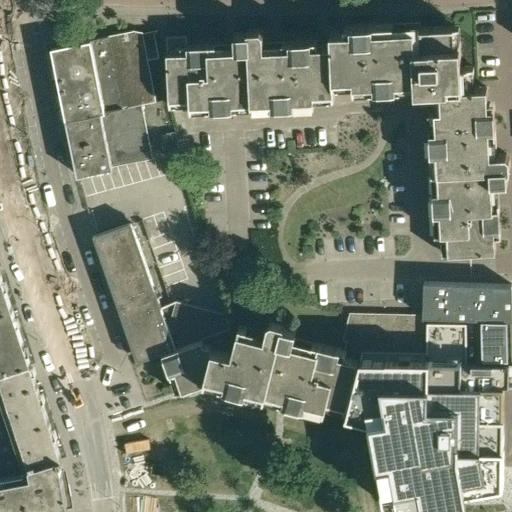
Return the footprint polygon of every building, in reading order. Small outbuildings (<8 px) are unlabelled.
[(436,109),(448,109),(494,107),(494,99),(488,100),(487,85),(475,86),(474,65),(461,66),(459,27),(420,29),(420,22),(403,23),(373,24),(375,77),(335,79),(335,85),(353,84),(354,92),(406,90),(417,89),(417,91),(435,90),(436,109)] [(312,39),(290,40),(263,42),(263,33),(259,29),(247,30),(244,34),(234,34),(234,43),(186,45),(185,36),(166,37),(169,106),(189,105),(190,112),(316,106),(315,100),(334,99),(333,85),(335,85),(335,79),(375,77),(373,24),(351,25),(352,32),(330,33),(330,45),(312,46),(312,39)] [(100,110),(141,102),(155,100),(142,33),(131,31),(49,47),(63,117),(100,110)] [(152,157),(141,102),(100,110),(63,117),(75,174),(112,167),(110,157),(131,153),(133,161),(152,157)] [(493,232),(500,231),(498,185),(507,184),(507,172),(510,169),(510,156),(506,154),(496,154),(495,129),(494,107),(448,109),(436,109),(428,110),(434,235),(442,235),(443,254),(454,254),(494,252),(493,232)] [(164,155),(173,153),(179,152),(174,131),(159,135),(164,155)] [(97,234),(95,235),(119,306),(117,307),(120,316),(122,315),(137,359),(162,351),(177,346),(218,332),(231,328),(226,313),(176,300),(166,304),(162,306),(131,223),(97,234)] [(0,511),(11,511),(67,502),(62,471),(60,462),(62,462),(61,456),(30,363),(0,269),(0,511)] [(425,315),(425,316),(466,318),(511,319),(511,299),(511,286),(497,286),(425,283),(425,315)] [(177,346),(162,351),(176,391),(206,381),(219,385),(263,396),(278,400),(284,401),(325,411),(326,406),(346,411),(359,360),(362,347),(423,350),(424,316),(424,315),(350,312),(343,339),(347,340),(345,349),(318,342),(313,341),(308,340),(307,340),(294,337),(296,327),(286,324),(284,321),(272,317),(269,320),(266,329),(257,327),(248,324),(239,322),(237,330),(232,352),(223,350),(218,332),(177,346)] [(346,411),(346,414),(370,420),(373,437),(375,448),(378,463),(381,478),(384,497),(385,505),(386,505),(422,498),(424,505),(444,502),(467,498),(466,490),(503,484),(503,466),(503,444),(504,444),(504,413),(503,414),(504,385),(459,385),(459,357),(462,357),(462,359),(467,359),(465,318),(424,317),(424,351),(362,348),(346,411)] [(511,319),(466,318),(468,359),(511,359),(511,319)] [(459,357),(459,385),(504,385),(504,382),(511,381),(511,359),(468,359),(467,359),(462,359),(462,357),(459,357)]
